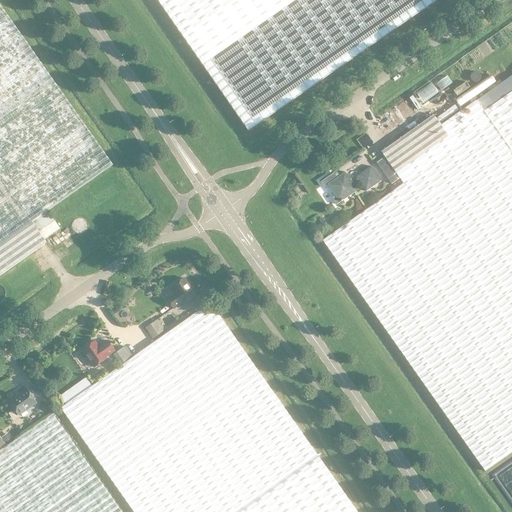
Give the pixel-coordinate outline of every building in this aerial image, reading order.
[(157,0),(249,131),(437,0),(157,0)] [(0,275),(47,243),(32,222),(113,165),(0,4),(0,275)] [(455,97),(467,88),(464,83),(451,92),(455,97)] [(404,183),(323,240),(485,471),(511,452),(511,91),(483,111),(481,113),(474,102),(439,127),(431,116),(381,151),(385,157),(377,163),(392,184),(400,178),(404,183)] [(355,180),(352,182),(345,172),(336,178),(333,173),(321,182),(324,187),(328,185),(335,196),(332,198),(337,205),(358,190),(354,184),(356,182),(364,193),(379,182),(368,168),(354,178),(355,180)] [(49,214),(34,225),(46,241),(61,230),(49,214)] [(196,295),(184,278),(172,287),(176,293),(173,295),(167,299),(174,309),(183,303),(184,304),(196,295)] [(200,293),(195,297),(201,306),(206,302),(200,293)] [(235,301),(239,307),(240,307),(243,305),(243,304),(239,298),(238,298),(235,300),(235,301)] [(210,303),(164,335),(155,322),(146,328),(156,341),(132,357),(124,346),(112,354),(120,366),(61,408),(134,511),(357,511),(317,455),(210,303)] [(99,347),(95,341),(82,350),(83,351),(80,353),(84,359),(87,357),(94,367),(107,358),(106,357),(115,350),(108,341),(102,345),(99,347)] [(20,394),(20,395),(10,402),(19,415),(36,403),(26,389),(20,394)] [(0,511),(121,511),(52,414),(0,451),(0,450),(0,511)] [(8,433),(1,438),(6,445),(13,440),(8,433)]
